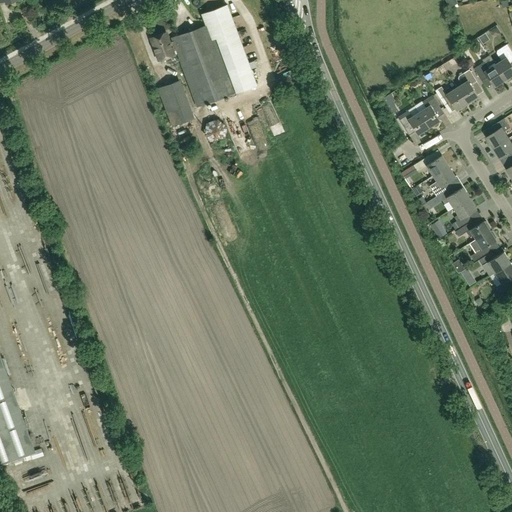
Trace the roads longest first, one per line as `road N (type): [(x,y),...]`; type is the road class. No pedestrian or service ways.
road 1 (secondary): [(511,485),(294,0)]
road 2 (unclassified): [(0,70),(127,0)]
